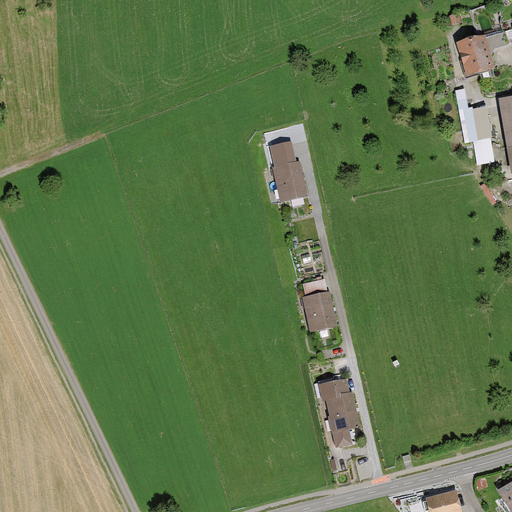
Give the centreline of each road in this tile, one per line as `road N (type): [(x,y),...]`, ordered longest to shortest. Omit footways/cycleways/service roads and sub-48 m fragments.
road 1 (track): [(0,226),(134,511)]
road 2 (tertiary): [(511,453),(287,511)]
